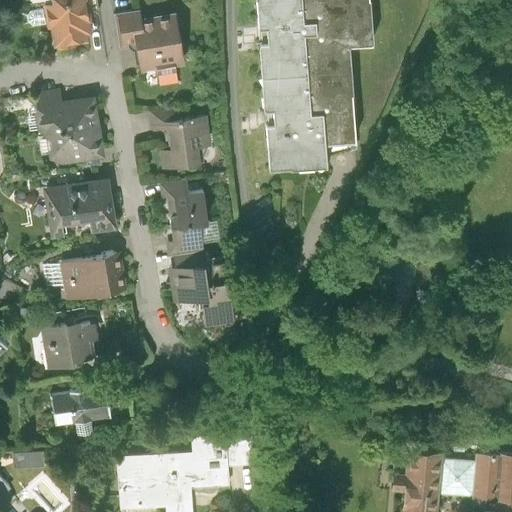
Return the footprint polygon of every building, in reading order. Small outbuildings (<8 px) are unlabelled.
[(84,0),(49,0),(50,2),(41,3),(44,26),(49,26),(51,42),(55,42),(55,45),(72,43),(71,40),(84,38),(83,30),(86,30),(84,19),(87,19),(84,0)] [(257,42),(259,75),(348,70),(346,45),(370,44),(367,0),(253,0),(255,26),(263,26),(264,42),(257,42)] [(136,10),(112,14),(118,45),(133,42),(138,69),(154,66),(157,83),(174,80),(171,64),(181,62),(172,12),(137,18),(136,10)] [(353,141),(348,70),(259,75),(262,108),(272,107),(273,124),(263,124),(266,168),(324,164),(323,143),(353,141)] [(66,102),(34,107),(37,129),(43,128),(48,162),(99,154),(95,123),(91,99),(66,102)] [(178,107),(147,111),(149,128),(165,126),(168,148),(157,149),(160,166),(196,161),(194,145),(207,143),(203,117),(180,120),(178,107)] [(37,189),(41,189),(82,182),(80,171),(35,179),(37,189)] [(82,182),(41,189),(49,237),(60,236),(58,223),(88,218),(90,231),(112,227),(104,178),(82,182)] [(183,179),(158,182),(160,196),(165,196),(169,225),(195,221),(203,220),(199,190),(184,192),(183,179)] [(198,250),(195,221),(169,225),(171,241),(164,242),(166,254),(171,253),(198,250)] [(73,246),(75,260),(99,256),(97,242),(73,246)] [(171,253),(173,268),(200,264),(198,250),(171,253)] [(75,260),(40,265),(43,287),(62,284),(64,297),(121,288),(115,253),(99,256),(75,260)] [(173,268),(167,268),(171,301),(199,298),(204,297),(203,284),(200,264),(173,268)] [(225,281),(203,284),(204,297),(199,298),(202,324),(230,321),(225,281)] [(129,300),(101,304),(104,326),(131,323),(129,300)] [(76,323),(40,327),(45,366),(68,363),(68,359),(87,356),(85,339),(93,338),(91,323),(76,325),(76,323)] [(102,385),(48,393),(52,423),(72,420),(74,433),(89,430),(87,417),(107,414),(102,385)] [(190,453),(116,458),(120,509),(166,505),(166,511),(187,511),(186,492),(227,489),(225,465),(251,463),(249,432),(189,436),(190,453)] [(438,452),(404,449),(402,474),(392,473),(391,488),(402,489),(400,511),(434,511),(436,491),(471,494),(470,502),(495,504),(496,496),(511,497),(511,454),(475,452),(474,461),(437,458),(438,452)]
